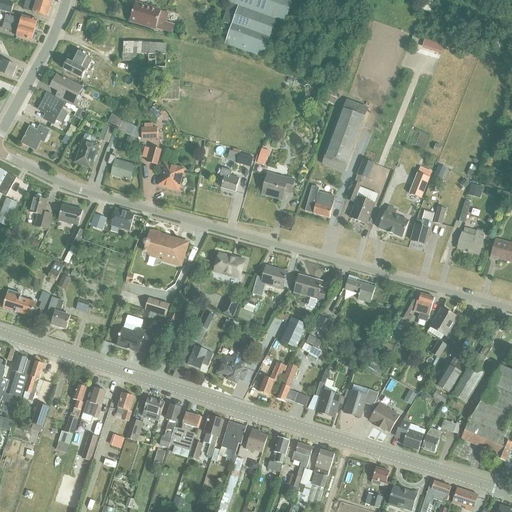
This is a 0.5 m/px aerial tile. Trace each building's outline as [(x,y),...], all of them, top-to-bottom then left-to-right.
[(0,0),(0,10),(11,13),(14,4),(0,0)] [(47,17),(52,4),(39,0),(28,0),(25,10),(47,17)] [(286,23),(293,0),(230,0),(229,3),(231,4),(225,22),(232,25),(225,44),(263,57),(276,20),(286,23)] [(424,0),(421,10),(431,13),(436,0),(424,0)] [(161,11),(136,4),(130,22),(156,30),(156,29),(172,34),(175,25),(166,23),(169,14),(161,12),(161,11)] [(6,15),(3,22),(35,31),(36,28),(38,27),(39,23),(38,21),(22,16),(21,19),(6,15)] [(35,31),(3,22),(2,29),(11,32),(12,30),(17,32),(16,37),(32,42),(32,41),(34,40),(35,36),(34,33),(35,31)] [(125,40),(132,29),(127,27),(121,37),(125,40)] [(425,39),(423,46),(441,52),(444,45),(425,39)] [(124,43),(124,53),(123,53),(122,61),(148,62),(148,67),(166,68),(167,44),(124,43)] [(88,68),(92,61),(87,58),(88,56),(79,52),(73,64),(68,61),(64,70),(82,79),(86,70),(85,70),(87,68),(88,68)] [(0,72),(12,78),(17,66),(0,58),(0,72)] [(77,100),(83,87),(57,74),(51,87),(63,93),(60,99),(76,106),(79,101),(77,100)] [(180,80),(167,80),(167,87),(164,87),(163,100),(179,101),(180,80)] [(53,124),(55,120),(62,124),(68,113),(61,109),(64,103),(47,94),(39,110),(46,114),(44,119),(53,124)] [(347,101),(326,157),(346,165),(347,162),(367,108),(347,101)] [(114,112),(110,121),(121,125),(124,117),(114,112)] [(100,140),(109,143),(114,126),(105,123),(100,140)] [(43,142),(49,131),(40,126),(37,131),(30,127),(22,143),(35,150),(40,140),(43,142)] [(142,128),(142,140),(158,140),(158,127),(142,128)] [(62,142),(68,145),(76,131),(70,128),(62,142)] [(112,136),(108,146),(115,149),(118,138),(112,136)] [(75,163),(90,169),(99,145),(83,140),(75,163)] [(148,163),(157,166),(162,151),(152,148),(148,163)] [(257,163),(265,165),(270,152),(262,149),(257,163)] [(237,164),(251,167),(254,158),(240,154),(237,164)] [(111,175),(130,181),(135,166),(115,160),(116,157),(111,155),(108,164),(114,166),(111,175)] [(218,173),(222,175),(226,161),(222,159),(218,173)] [(374,164),(363,159),(357,175),(368,179),(374,164)] [(447,166),(439,163),(434,174),(442,178),(447,166)] [(158,186),(179,192),(185,169),(164,164),(158,186)] [(410,194),(421,198),(432,173),(421,168),(410,194)] [(0,191),(4,194),(10,182),(14,184),(17,178),(7,173),(0,169),(0,191)] [(291,194),(295,180),(288,178),(287,180),(268,174),(262,195),(282,201),(285,192),(291,194)] [(221,188),(236,192),(240,179),(231,176),(230,179),(225,177),(221,188)] [(470,183),(465,178),(460,183),(465,188),(470,183)] [(349,218),(366,225),(374,204),(358,197),(357,197),(356,197),(360,185),(354,183),(348,200),(354,202),(355,203),(349,218)] [(483,188),(471,184),(468,195),(480,199),(483,188)] [(309,196),(305,211),(314,213),(314,214),(329,218),(330,218),(335,197),(318,192),(319,189),(311,186),(308,196),(309,196)] [(495,189),(488,186),(486,192),(493,195),(495,189)] [(36,196),(35,198),(33,197),(30,212),(38,214),(35,226),(48,230),(52,215),(45,213),(48,201),(42,200),(42,198),(41,195),(38,194),(36,196)] [(6,198),(0,214),(0,223),(8,227),(18,203),(6,198)] [(460,221),(465,223),(471,204),(465,202),(460,221)] [(58,221),(79,226),(83,211),(62,205),(58,221)] [(446,210),(438,207),(434,223),(442,225),(446,210)] [(424,217),(434,220),(436,211),(426,209),(424,217)] [(111,226),(130,231),(135,216),(115,210),(111,226)] [(409,222),(385,212),(379,229),(389,233),(388,233),(393,235),(402,239),(409,222)] [(91,227),(102,231),(106,220),(95,216),(91,227)] [(416,220),(415,222),(410,241),(426,245),(430,229),(431,222),(422,220),(422,221),(416,220)] [(69,244),(72,246),(64,262),(68,264),(76,248),(84,231),(77,228),(69,244)] [(458,250),(479,256),(485,233),(478,231),(476,237),(463,233),(458,250)] [(145,246),(146,246),(144,252),(146,253),(148,255),(150,257),(156,258),(159,258),(161,257),(163,258),(162,261),(181,267),(188,243),(150,232),(148,241),(147,241),(146,241),(145,242),(144,242),(144,243),(144,244),(145,245),(145,246)] [(499,259),(511,263),(511,245),(496,241),(491,259),(498,261),(499,259)] [(214,271),(229,275),(230,272),(240,275),(244,260),(219,254),(214,271)] [(57,262),(55,265),(54,265),(48,277),(56,281),(64,266),(57,262)] [(257,276),(252,294),(262,296),(265,284),(283,289),(287,273),(266,267),(263,278),(257,276)] [(61,285),(69,287),(73,276),(64,273),(61,285)] [(358,300),(370,304),(375,288),(357,282),(358,278),(350,275),(345,290),(359,294),(358,296),(359,296),(358,300)] [(299,276),(294,292),(311,297),(309,303),(310,304),(315,306),(317,305),(317,303),(316,301),(317,300),(323,302),(326,290),(320,288),(322,282),(299,276)] [(9,290),(3,308),(32,318),(37,303),(21,298),(22,294),(9,290)] [(41,305),(45,307),(50,295),(43,292),(39,302),(42,303),(41,305)] [(416,303),(414,312),(420,314),(419,319),(427,322),(435,299),(421,294),(420,296),(417,295),(415,301),(417,302),(416,303)] [(48,312),(55,314),(51,326),(66,330),(71,316),(61,313),(64,301),(52,297),(48,312)] [(146,310),(166,317),(169,305),(149,299),(146,310)] [(228,299),(222,312),(233,317),(238,303),(228,299)] [(76,310),(87,313),(90,303),(79,300),(76,310)] [(409,316),(416,303),(411,300),(407,307),(406,307),(400,317),(409,323),(412,317),(409,316)] [(237,319),(249,323),(256,307),(246,303),(245,305),(243,304),(237,319)] [(443,309),(431,327),(428,333),(441,341),(445,335),(447,337),(458,318),(443,309)] [(200,327),(207,330),(214,316),(207,312),(200,327)] [(166,324),(174,327),(179,316),(172,313),(166,324)] [(126,327),(144,330),(146,317),(128,314),(126,327)] [(320,316),(314,327),(327,334),(332,323),(320,316)] [(231,331),(234,320),(227,318),(224,329),(231,331)] [(281,342),(296,349),(307,325),(293,318),(281,342)] [(489,333),(496,338),(504,323),(497,319),(489,333)] [(117,346),(134,351),(138,352),(145,332),(139,330),(137,331),(136,333),(123,329),(117,346)] [(307,342),(319,349),(322,342),(310,336),(307,342)] [(484,375),(483,374),(492,359),(487,356),(494,345),(488,341),(472,367),(470,366),(452,396),(466,404),(484,375)] [(432,354),(439,358),(446,346),(439,342),(432,354)] [(306,343),(302,350),(309,354),(313,347),(306,343)] [(196,347),(193,353),(188,365),(200,370),(203,365),(208,367),(213,354),(196,347)] [(234,357),(233,359),(226,356),(222,366),(219,372),(229,376),(227,380),(237,384),(245,364),(240,362),(241,360),(241,357),(240,355),(237,354),(235,355),(234,357)] [(11,382),(9,381),(5,394),(2,401),(10,404),(13,396),(21,398),(33,361),(18,357),(11,382)] [(455,357),(450,366),(437,387),(450,394),(467,365),(455,357)] [(0,387),(0,391),(5,394),(9,381),(3,379),(5,376),(5,367),(6,367),(7,361),(5,361),(5,363),(0,360),(0,387)] [(44,365),(35,362),(24,397),(30,399),(32,391),(36,392),(44,365)] [(469,422),(461,440),(492,453),(491,455),(506,462),(511,446),(511,443),(507,441),(509,434),(507,433),(511,420),(511,372),(509,371),(511,365),(503,362),(501,367),(490,385),(492,386),(469,422)] [(278,383),(285,366),(278,363),(271,379),(264,377),(258,392),(269,396),(275,382),(278,383)] [(290,365),(277,399),(285,402),(286,400),(294,403),(297,395),(289,392),(291,388),(289,387),(297,368),(290,365)] [(367,371),(379,378),(383,372),(370,365),(367,371)] [(341,396),(335,394),(337,389),(332,387),(334,382),(327,380),(330,371),(326,369),(324,375),(323,375),(320,383),(316,396),(321,398),(316,412),(334,418),(341,396)] [(76,401),(72,414),(71,414),(65,432),(63,432),(59,442),(69,445),(78,420),(79,416),(83,403),(82,402),(86,388),(78,385),(73,400),(76,401)] [(365,404),(373,406),(376,402),(379,393),(354,385),(345,413),(360,418),(365,404)] [(92,417),(98,419),(106,392),(95,389),(91,403),(97,405),(97,408),(95,408),(92,417)] [(412,389),(405,398),(413,403),(419,394),(412,389)] [(129,411),(134,397),(123,394),(118,408),(125,410),(122,420),(128,422),(131,412),(129,411)] [(142,417),(159,422),(165,403),(148,398),(142,417)] [(376,402),(373,406),(371,411),(374,413),(369,421),(376,425),(375,426),(380,430),(381,428),(390,433),(400,417),(376,402)] [(32,424),(42,427),(49,407),(38,404),(32,424)] [(169,449),(170,445),(181,408),(171,405),(167,420),(169,420),(164,438),(163,437),(160,446),(169,449)] [(182,430),(175,428),(170,445),(191,451),(196,434),(189,432),(191,427),(198,429),(201,417),(187,413),(182,430)] [(204,442),(211,444),(208,455),(211,456),(220,430),(221,430),(224,421),(210,417),(204,433),(206,434),(204,442)] [(6,419),(3,429),(10,431),(13,421),(6,419)] [(127,439),(137,442),(144,423),(133,420),(127,439)] [(441,429),(453,433),(458,435),(462,424),(457,423),(456,425),(444,421),(441,429)] [(396,436),(405,439),(403,446),(419,451),(425,431),(419,429),(419,428),(402,422),(400,430),(398,429),(396,436)] [(217,462),(219,456),(227,458),(226,461),(234,463),(237,453),(236,452),(239,443),(241,444),(243,436),(244,436),(246,428),(233,423),(231,428),(228,427),(221,447),(222,447),(221,451),(215,449),(212,460),(217,462)] [(255,451),(262,453),(268,436),(261,434),(261,432),(252,429),(246,449),(255,452),(255,451)] [(422,448),(435,453),(442,433),(431,429),(426,436),(422,448)] [(89,435),(82,459),(91,462),(98,438),(89,435)] [(112,446),(121,449),(124,439),(115,436),(112,446)] [(270,461),(268,466),(267,469),(280,473),(290,441),(278,438),(274,452),(273,455),(275,455),(273,463),(270,461)] [(195,441),(190,456),(198,459),(203,444),(195,441)] [(309,461),(313,448),(299,444),(296,452),(295,452),(292,460),(301,463),(297,476),(291,474),(288,485),(287,484),(285,490),(298,494),(300,488),(299,488),(300,484),(305,469),(305,468),(306,469),(309,461)] [(29,448),(27,456),(33,458),(36,450),(29,448)] [(315,467),(314,473),(322,475),(322,474),(328,476),(335,455),(321,450),(315,467)] [(165,453),(160,451),(157,460),(162,462),(165,453)] [(219,508),(227,511),(241,473),(240,472),(244,460),(237,458),(219,508)] [(386,482),(389,472),(376,468),(371,484),(383,487),(382,492),(385,493),(388,483),(386,482)] [(292,506),(289,511),(298,511),(300,507),(306,508),(307,505),(317,508),(328,477),(316,474),(313,473),(313,472),(305,469),(300,484),(301,485),(297,500),(295,499),(292,506)] [(353,484),(359,485),(364,471),(357,469),(353,484)] [(6,480),(13,482),(16,474),(9,472),(6,480)] [(213,481),(215,488),(225,485),(223,478),(213,481)] [(451,488),(431,481),(420,511),(426,511),(430,503),(432,504),(434,499),(446,503),(451,488)] [(388,505),(399,509),(399,508),(412,511),(417,494),(394,487),(388,505)] [(29,488),(25,496),(33,499),(36,491),(29,488)] [(478,496),(471,494),(458,489),(453,503),(466,507),(466,509),(473,511),(478,496)] [(212,494),(210,500),(219,504),(222,498),(212,494)] [(369,494),(366,505),(371,506),(370,506),(379,509),(383,497),(374,495),(369,494)]
